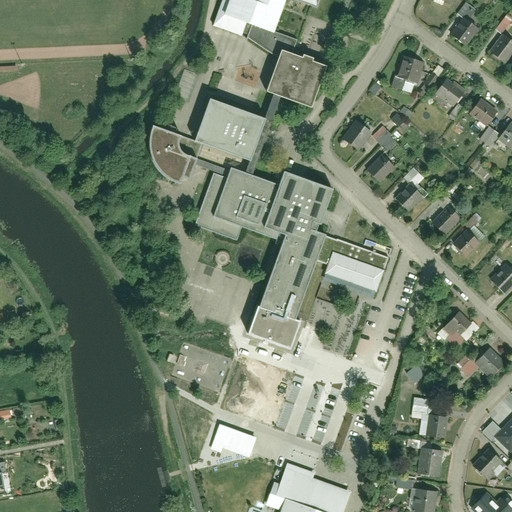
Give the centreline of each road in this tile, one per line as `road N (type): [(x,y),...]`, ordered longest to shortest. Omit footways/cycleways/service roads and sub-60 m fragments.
road 1 (residential): [(400,21),(327,124),(325,148),(435,261)]
road 2 (residential): [(435,261),(348,511)]
road 3 (residential): [(511,375),(485,402),(461,446),(460,511)]
road 4 (residential): [(400,21),(511,98)]
